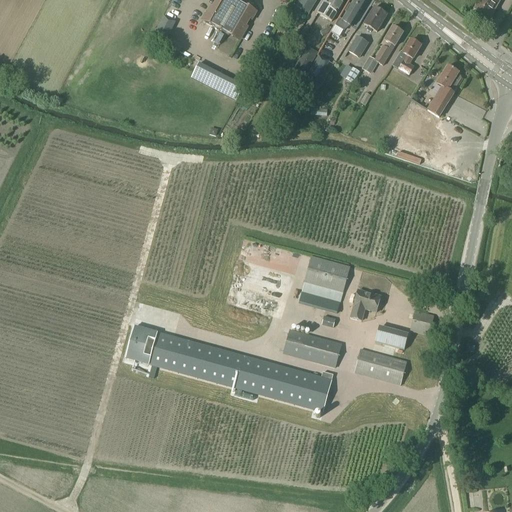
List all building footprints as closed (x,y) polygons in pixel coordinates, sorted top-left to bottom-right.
[(212,8),(203,23),(238,42),(246,27),(244,26),(248,20),(250,21),(254,13),(244,7),(244,4),(236,0),(216,0),(215,1),(217,3),(214,9),(212,8)] [(302,0),(297,9),(308,15),(316,3),(315,2),(316,0),(302,0)] [(323,3),(316,14),(332,23),(345,0),(332,0),(328,7),(323,3)] [(340,21),(336,28),(343,32),(347,26),(351,29),(366,4),(359,0),(355,0),(351,7),(349,7),(346,13),(347,14),(342,23),(340,21)] [(494,0),(481,0),(475,11),(490,20),(499,3),(494,0)] [(375,8),(363,26),(368,29),(366,31),(370,33),(371,31),(377,35),(388,17),(375,8)] [(393,29),(385,43),(388,45),(395,48),(403,34),(393,29)] [(356,38),(346,54),(358,61),(368,45),(356,38)] [(402,55),(413,61),(413,62),(422,48),(410,41),(402,54),(402,55)] [(374,63),(378,65),(383,68),(395,48),(388,45),(386,49),(382,48),(374,61),(374,63)] [(306,48),(293,72),(304,79),(318,55),(306,48)] [(401,53),(392,68),(409,78),(415,69),(410,66),(413,61),(402,55),(402,54),(401,53)] [(264,63),(260,70),(269,75),(273,67),(276,69),(280,62),(266,55),(263,62),(264,63)] [(319,57),(305,79),(306,79),(313,83),(316,86),(330,64),(319,57)] [(369,58),(362,71),(371,77),(378,65),(374,63),(374,61),(369,58)] [(355,64),(348,76),(355,80),(362,68),(355,64)] [(442,89),(426,112),(434,117),(439,121),(441,118),(455,96),(448,92),(459,75),(448,68),(436,85),(442,89)] [(250,87),(246,95),(253,99),(252,101),(260,106),(267,94),(268,95),(277,79),(269,75),(260,70),(250,87)] [(306,79),(298,92),(305,96),(313,83),(306,79)] [(366,95),(360,105),(364,108),(370,98),(366,95)] [(311,258),(301,294),(340,305),(351,269),(311,258)] [(359,292),(351,319),(362,322),(365,311),(377,314),(381,298),(359,292)] [(323,319),(321,327),(333,330),(335,322),(323,319)] [(379,328),(375,344),(404,352),(408,336),(379,328)] [(321,380),(134,330),(126,361),(307,410),(323,415),(333,377),(323,374),(321,380)] [(289,333),(283,356),(335,370),(341,347),(289,333)] [(360,351),(353,376),(400,389),(407,364),(360,351)]
